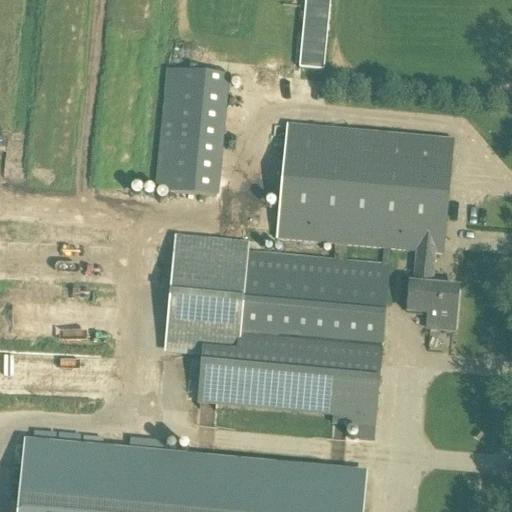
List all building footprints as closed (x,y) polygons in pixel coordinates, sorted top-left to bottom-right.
[(329,0),(304,0),(298,69),(323,72),(329,0)] [(218,200),(230,77),(165,71),(154,193),(218,200)] [(332,95),(332,74),(302,74),(301,94),(332,95)] [(443,258),(454,141),(286,126),(275,243),(334,248),(333,262),(246,254),(246,248),(175,242),(165,349),(201,353),(196,402),(347,416),(346,427),(373,429),(388,267),(389,253),(414,255),(411,287),(409,287),(407,314),(428,316),(427,330),(454,332),(458,291),(432,289),(435,257),(443,258)] [(25,447),(18,511),(362,511),(366,478),(25,447)]
